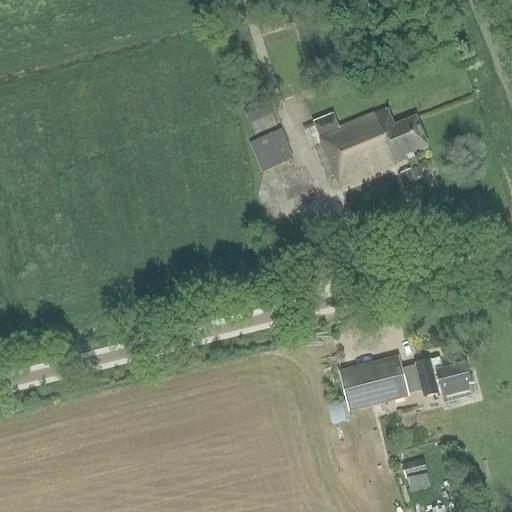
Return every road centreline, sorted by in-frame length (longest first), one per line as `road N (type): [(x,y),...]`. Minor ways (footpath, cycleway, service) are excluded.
road 1 (tertiary): [(511,258),(0,390)]
road 2 (tertiary): [(511,112),(466,0)]
